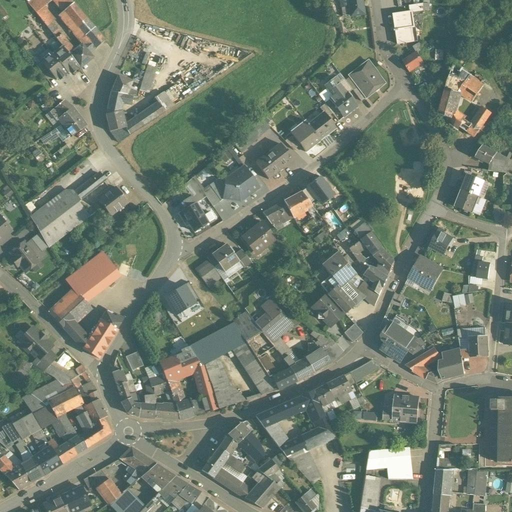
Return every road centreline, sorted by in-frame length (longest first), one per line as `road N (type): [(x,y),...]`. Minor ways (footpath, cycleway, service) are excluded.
road 1 (residential): [(172,252),(199,244),(304,176),(389,97),(410,89)]
road 2 (tertiary): [(123,0),(126,24),(95,112),(102,136),(169,224),(172,252)]
road 3 (residential): [(363,348),(306,384),(207,425)]
road 4 (residential): [(432,211),(363,348)]
road 5 (tertiary): [(128,431),(4,511)]
road 6 (residential): [(505,231),(490,377)]
road 7 (residential): [(101,369),(0,275)]
road 8 (tertiary): [(172,252),(101,369)]
road 9 (residential): [(410,89),(445,157),(432,211)]
road 10 (residential): [(435,391),(426,511)]
